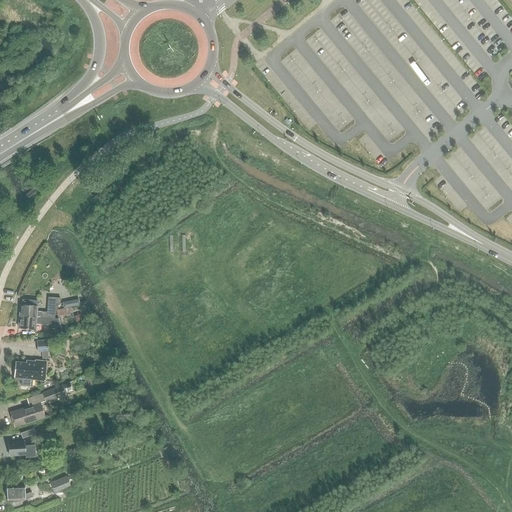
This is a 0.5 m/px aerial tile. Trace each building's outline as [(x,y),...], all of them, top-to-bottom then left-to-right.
[(19,317),(53,318),(53,310),(56,310),(57,304),(60,304),(60,299),(48,298),(47,313),(36,312),(37,306),(20,305),(19,317)] [(71,314),(70,308),(57,310),(58,316),(71,314)] [(57,318),(53,318),(19,317),(18,328),(35,330),(35,324),(46,325),(47,330),(59,327),(57,318)] [(37,353),(47,352),(46,340),(36,341),(37,353)] [(44,380),(46,365),(46,362),(35,361),(35,362),(26,361),(26,363),(15,362),(13,380),(21,380),(21,385),(32,386),(33,379),(44,380)] [(69,377),(67,371),(59,373),(61,379),(69,377)] [(71,391),(68,383),(42,393),(45,403),(66,395),(65,393),(71,391)] [(39,404),(10,413),(11,416),(9,416),(12,425),(13,424),(14,428),(43,419),(39,404)] [(34,429),(20,433),(22,439),(27,437),(36,434),(34,429)] [(24,441),(8,442),(9,456),(35,454),(34,441),(32,441),(32,440),(28,440),(24,440),(24,441)] [(70,487),(65,476),(49,483),(54,494),(70,487)] [(24,499),(32,497),(31,493),(24,494),(24,486),(6,487),(6,500),(24,499)]
